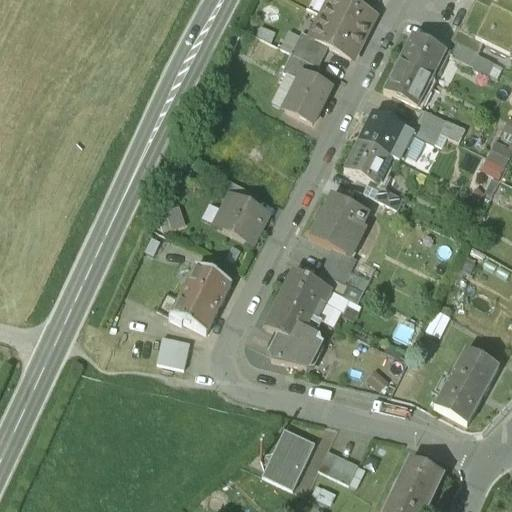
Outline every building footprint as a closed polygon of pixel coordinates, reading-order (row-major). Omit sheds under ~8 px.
[(336,0),(329,0),(320,20),(362,42),(365,43),(376,20),(336,0)] [(460,33),(459,35),(483,47),(511,60),(511,22),(502,18),(501,20),(475,6),(460,33)] [(362,42),(320,20),(309,42),(327,51),(350,62),(355,51),(357,52),(362,42)] [(459,35),(460,33),(456,31),(450,45),(457,49),(477,58),(483,47),(459,35)] [(289,59),(317,72),(327,51),(309,42),(300,37),(289,59)] [(444,56),(411,40),(407,49),(408,50),(399,69),(430,85),(444,56)] [(479,60),(477,58),(457,49),(451,62),(473,73),(479,60)] [(280,76),(297,85),(300,78),(315,85),(320,74),(317,72),(289,59),(280,76)] [(430,85),(399,69),(389,88),(388,87),(383,97),(416,113),(430,85)] [(315,85),(300,78),(297,85),(283,113),(311,128),(329,92),(315,85)] [(423,114),(417,126),(438,137),(458,147),(465,133),(446,124),(445,125),(423,114)] [(411,137),(371,118),(357,146),(390,162),(398,166),(411,140),(412,138),(411,137)] [(511,142),(511,119),(510,119),(501,137),(511,142)] [(432,150),(438,137),(417,126),(411,137),(412,138),(411,140),(432,150)] [(511,150),(496,143),(488,161),(507,169),(511,157),(511,150)] [(390,162),(357,146),(344,175),(370,189),(384,194),(390,181),(383,177),(390,162)] [(229,200),(251,211),(257,200),(225,184),(219,194),(229,200)] [(384,194),(370,189),(365,199),(397,214),(403,203),(384,194)] [(332,198),(323,215),(321,214),(314,226),(317,227),(309,242),(333,253),(346,260),(347,258),(368,217),(332,198)] [(251,211),(229,200),(220,217),(225,219),(218,231),(214,229),(213,230),(251,249),(261,229),(260,229),(265,220),(266,219),(251,211)] [(511,252),(511,250),(476,231),(471,242),(507,262),(511,252)] [(375,273),(347,258),(346,260),(333,253),(321,275),(326,278),(364,296),(375,273)] [(230,288),(194,270),(168,323),(180,329),(182,327),(205,338),(230,288)] [(496,284),(473,273),(467,284),(489,295),(496,284)] [(320,289),(294,275),(279,304),(311,320),(319,306),(324,308),(331,294),(320,289)] [(326,278),(320,289),(331,294),(324,308),(343,318),(350,304),(358,308),(364,296),(326,278)] [(311,320),(279,304),(265,332),(280,339),(268,361),(273,367),(307,374),(320,347),(319,340),(305,333),(311,320)] [(451,314),(441,310),(430,334),(440,338),(451,314)] [(421,332),(403,323),(398,332),(416,342),(421,332)] [(188,348),(162,342),(156,369),(183,374),(188,348)] [(496,371),(463,354),(433,412),(466,429),(496,371)] [(314,451),(284,436),(262,483),(293,497),(314,451)] [(327,456),(317,477),(349,491),(358,471),(327,456)] [(386,511),(425,511),(442,478),(409,463),(386,511)]
